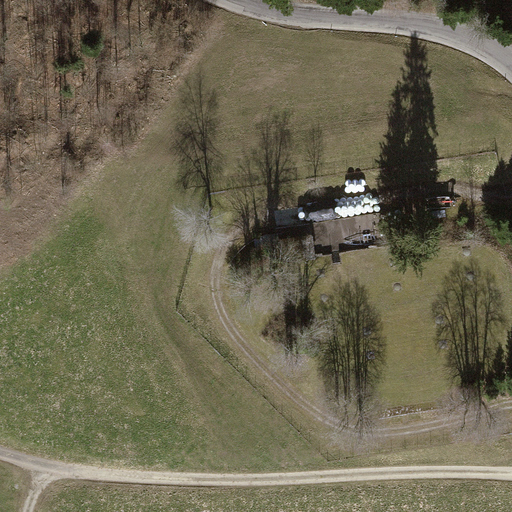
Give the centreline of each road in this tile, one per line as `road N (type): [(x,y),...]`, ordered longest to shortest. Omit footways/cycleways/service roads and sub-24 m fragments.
road 1 (track): [(43,466),(241,480),(511,477)]
road 2 (tertiary): [(232,0),(280,13),(433,27),(511,63)]
road 3 (unknown): [(511,182),(322,198)]
